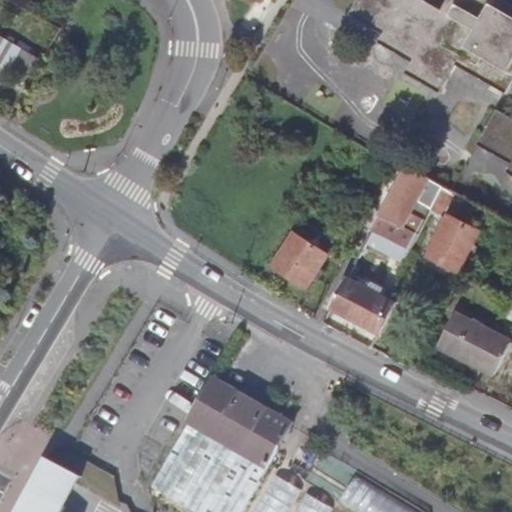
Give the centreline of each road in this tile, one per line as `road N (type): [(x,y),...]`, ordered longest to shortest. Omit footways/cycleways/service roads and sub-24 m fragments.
road 1 (unclassified): [(111,219),(244,310),(511,444)]
road 2 (residential): [(189,0),(198,28),(189,78),(111,219)]
road 3 (unclassified): [(0,406),(111,219)]
road 4 (unclassified): [(0,143),(111,219)]
